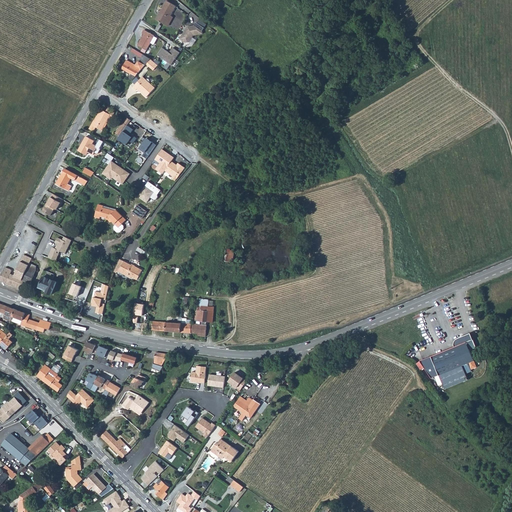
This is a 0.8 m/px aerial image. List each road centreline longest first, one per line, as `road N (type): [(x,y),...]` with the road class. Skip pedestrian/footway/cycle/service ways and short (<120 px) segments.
road 1 (secondary): [(0,293),(126,337),(257,354),(318,341),(511,262)]
road 2 (residential): [(0,264),(146,0)]
road 3 (residential): [(121,476),(176,396),(207,395),(218,403)]
